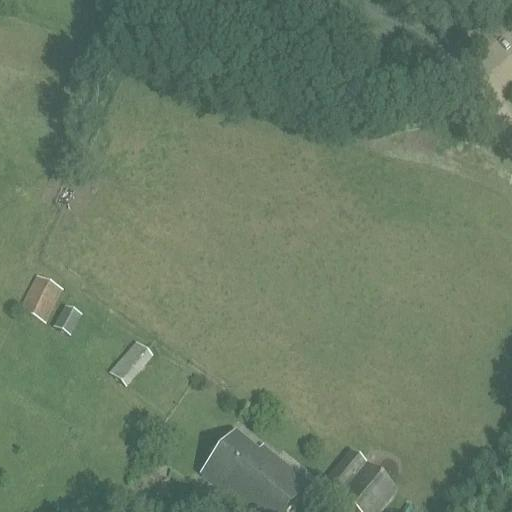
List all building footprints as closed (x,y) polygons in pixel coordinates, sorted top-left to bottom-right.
[(53,286),(36,278),(19,312),(46,326),(63,291),(53,286)] [(53,330),(71,339),(82,318),(64,308),(53,330)] [(109,375),(126,390),(153,359),(136,345),(109,375)] [(235,511),(288,511),(310,486),(262,448),(259,451),(236,433),(201,476),(225,496),(221,501),(235,511)] [(352,453),(327,481),(343,495),(339,499),(353,511),(379,511),(397,493),(352,453)]
